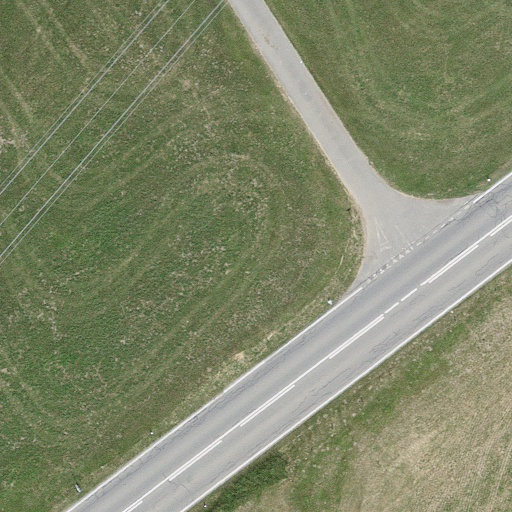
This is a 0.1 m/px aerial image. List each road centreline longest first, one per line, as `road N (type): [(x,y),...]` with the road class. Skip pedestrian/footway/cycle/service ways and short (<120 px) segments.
road 1 (primary): [(511,211),(115,511)]
road 2 (track): [(425,276),(254,0)]
